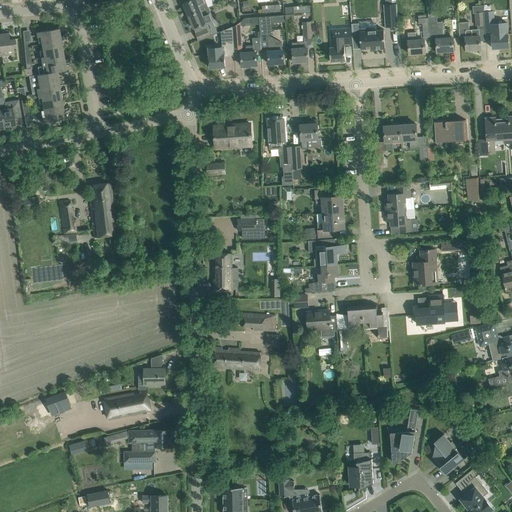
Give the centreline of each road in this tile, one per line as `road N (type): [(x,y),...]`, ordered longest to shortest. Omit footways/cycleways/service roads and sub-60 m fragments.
road 1 (unclassified): [(196,511),(191,112)]
road 2 (residential): [(99,133),(71,16),(50,9),(0,13)]
road 3 (residential): [(367,241),(356,82)]
road 4 (residential): [(356,82),(198,93)]
road 5 (residential): [(511,71),(356,82)]
